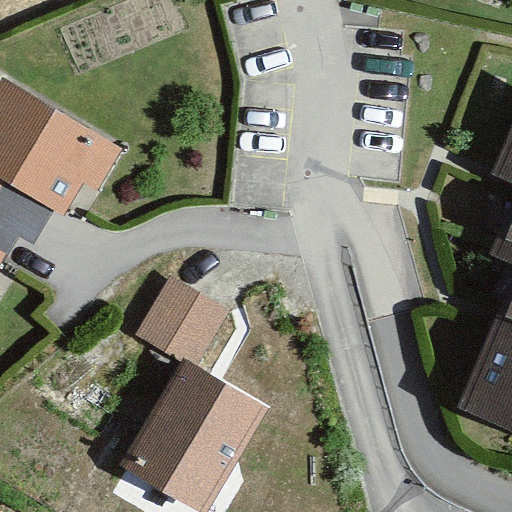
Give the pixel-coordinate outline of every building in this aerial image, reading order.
[(125,145),(11,81),(0,100),(0,311),(10,295),(0,288),(0,275),(22,237),(38,245),(60,205),(70,211),(90,176),(103,183),(125,145)] [(511,138),(495,177),(511,185),(511,138)] [(511,213),(494,253),(511,262),(511,213)] [(191,250),(151,311),(213,351),(253,290),(191,250)] [(511,300),(464,409),(511,429),(511,300)] [(186,354),(123,458),(211,511),(275,408),(186,354)]
